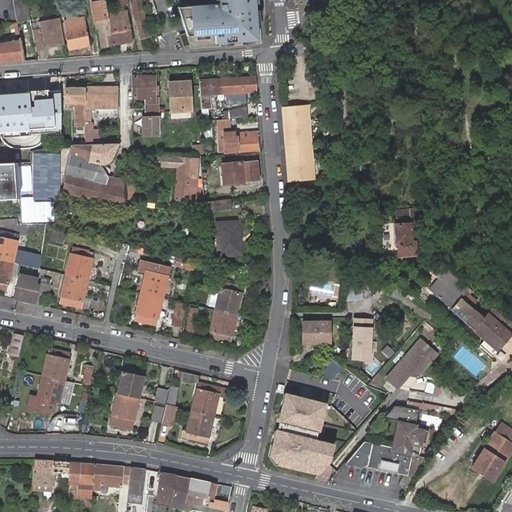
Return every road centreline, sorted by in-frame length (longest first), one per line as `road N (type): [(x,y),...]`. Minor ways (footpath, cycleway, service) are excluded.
road 1 (residential): [(424,0),(385,152),(368,176),(345,165),(330,58),(283,47)]
road 2 (residential): [(264,53),(282,259),(261,394)]
road 3 (residential): [(0,316),(234,368),(261,394)]
road 4 (residential): [(0,447),(114,452),(244,476)]
road 5 (residential): [(244,476),(408,511)]
road 6 (residential): [(125,62),(264,53)]
road 7 (residential): [(0,71),(125,62)]
